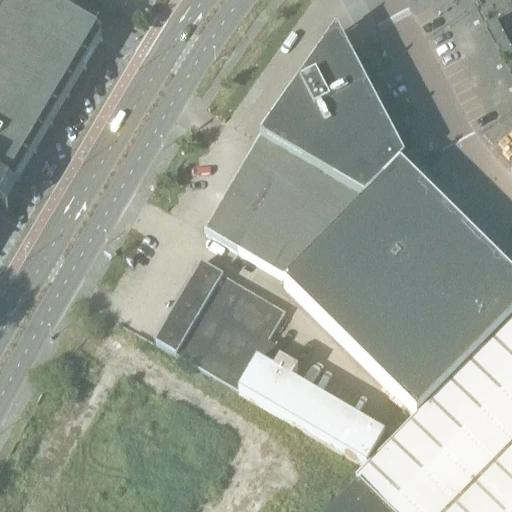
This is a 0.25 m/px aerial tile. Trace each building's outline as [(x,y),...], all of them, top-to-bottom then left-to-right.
[(0,49),(0,196),(6,187),(2,178),(4,174),(7,174),(9,172),(10,170),(8,167),(10,163),(20,162),(94,38),(73,26),(73,25),(30,0),(28,0),(30,0),(0,49)] [(511,0),(471,0),(486,29),(511,15),(511,0)] [(336,36),(260,144),(364,206),(397,173),(399,171),(399,170),(404,165),(336,36)] [(222,208),(205,237),(256,267),(287,285),(283,289),(417,420),(511,323),(511,281),(466,237),(399,170),(399,171),(397,173),(364,206),(260,144),(233,189),(243,195),(232,214),(222,208)] [(163,329),(153,345),(154,346),(154,347),(176,360),(176,359),(366,471),(384,439),(291,385),(297,374),(279,364),(277,367),(260,357),(284,316),(242,292),(222,280),(223,280),(201,267),(200,268),(200,267),(189,284),(163,329)] [(511,511),(511,323),(417,420),(355,483),(384,511),(511,511)] [(148,402),(82,511),(172,511),(214,442),(148,402)] [(384,511),(355,483),(325,511),(384,511)]
